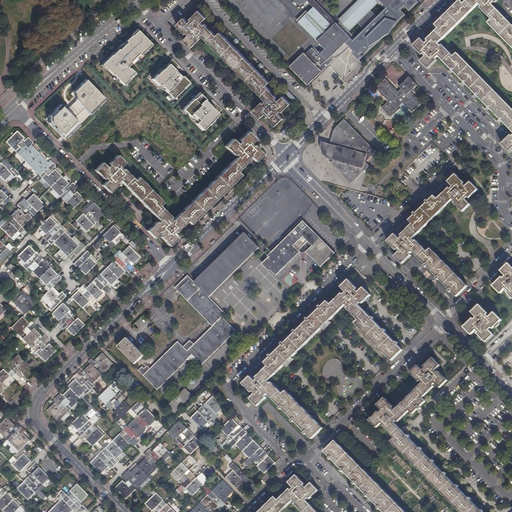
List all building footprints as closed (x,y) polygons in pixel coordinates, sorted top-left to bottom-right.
[(382,0),(388,5),(377,16),(371,10),(358,23),(362,28),(367,24),(368,25),(353,39),(315,0),(294,0),(296,1),(298,3),(300,4),(301,5),(303,3),(304,4),(308,1),(313,7),(298,22),(299,22),(297,23),(299,26),(301,24),(317,41),(318,40),(324,47),(317,53),(312,47),(306,53),(304,52),(289,66),(308,86),(323,71),(323,70),(336,57),(337,57),(338,56),(339,56),(341,54),(345,51),(346,50),(348,49),(349,47),(354,51),(352,53),(359,60),(406,14),(402,10),(405,6),(410,11),(419,2),(417,0),(382,0)] [(511,25),(491,4),(494,2),(495,3),(498,0),(467,0),(464,4),(460,0),(442,18),(435,25),(438,29),(427,40),(428,42),(426,44),(421,39),(413,46),(422,55),(423,54),(426,57),(421,62),(428,69),(437,61),(436,59),(438,57),(451,70),(464,83),(476,95),(488,108),(501,120),(511,131),(511,136),(511,135),(502,144),(509,152),(511,149),(511,109),(457,53),(454,57),(442,45),(441,46),(438,44),(479,4),(481,7),(480,8),(491,20),(488,23),(511,47),(511,25)] [(270,82),(266,79),(262,74),(252,65),(247,60),(242,55),(237,50),(228,40),(223,35),(220,32),(217,36),(205,24),(204,25),(201,23),(206,18),(199,11),(190,19),(192,21),(189,23),(184,18),(177,25),(185,34),(187,33),(189,35),(184,40),(192,48),(200,39),(199,38),(202,35),(266,101),(264,103),(262,102),(253,110),(261,118),(266,113),(268,116),(267,117),(276,126),(283,118),(279,114),(281,111),(282,113),(291,104),(283,96),(278,101),(276,99),(277,97),(266,86),(270,82)] [(137,30),(102,64),(122,85),(133,74),(127,68),(151,45),(137,30)] [(172,59),(153,79),(173,99),(189,83),(175,70),(179,66),(172,59)] [(411,92),(418,86),(409,77),(400,87),(402,89),(398,92),(386,79),(376,89),(388,102),(382,108),(392,117),(402,108),(400,106),(403,104),(412,113),(422,103),(411,92)] [(59,104),(44,119),(65,140),(106,101),(86,80),(70,94),(76,100),(65,110),(59,104)] [(198,94),(183,109),(203,130),(222,111),(216,104),(212,108),(198,94)] [(332,137),(365,171),(365,170),(364,169),(365,163),(377,151),(344,119),(343,121),(338,125),(336,127),(335,128),(334,130),(333,131),(333,132),(332,137)] [(388,122),(383,124),(386,130),(391,128),(388,122)] [(285,136),(292,128),(288,125),(282,133),(285,136)] [(395,127),(389,132),(399,142),(404,137),(395,127)] [(68,200),(65,202),(73,210),(84,199),(76,192),(75,193),(74,192),(78,188),(73,183),(68,187),(67,185),(68,184),(55,169),(53,171),(52,169),(56,166),(50,160),(48,163),(31,145),(34,143),(28,138),(24,141),(23,140),(24,138),(17,131),(6,142),(62,199),(64,196),(68,200)] [(191,225),(193,222),(198,217),(208,207),(213,203),(218,198),(223,193),(233,183),(238,178),(241,175),(237,172),(249,160),(248,159),(250,157),(255,162),(262,154),(254,145),(252,146),(250,144),(255,139),(248,132),(238,141),(240,142),(237,144),(232,139),(225,147),(234,156),(235,154),(237,157),(172,221),(170,219),(171,217),(160,206),(163,203),(138,177),(135,181),(123,169),(122,170),(120,168),(125,163),(117,155),(108,164),(110,166),(109,166),(107,168),(102,163),(95,170),(103,179),(105,178),(107,181),(102,185),(110,193),(119,184),(117,183),(120,181),(124,185),(133,194),(138,199),(142,204),(147,209),(159,221),(157,223),(156,222),(147,231),(154,239),(160,234),(162,236),(161,237),(169,246),(177,239),(172,234),(174,232),(176,233),(187,222),(191,225)] [(351,184),(365,171),(332,137),(328,154),(326,153),(324,158),(335,161),(333,166),(351,184)] [(5,168),(9,164),(7,162),(3,166),(1,163),(0,164),(0,176),(5,181),(12,174),(10,173),(11,172),(15,176),(18,173),(13,167),(9,171),(5,168)] [(436,279),(438,280),(440,280),(450,290),(449,291),(450,293),(451,292),(457,297),(468,286),(431,249),(428,252),(424,249),(416,240),(415,242),(413,239),(453,199),(455,202),(454,203),(463,212),(470,205),(465,200),(468,197),(469,199),(478,190),(471,182),(465,187),(463,185),(465,183),(456,174),(448,182),(453,187),(451,189),(450,188),(449,188),(438,199),(435,196),(429,201),(428,200),(426,202),(428,203),(427,203),(425,206),(419,211),(417,213),(417,214),(416,212),(414,214),(415,215),(409,221),(412,224),(401,235),(402,237),(400,239),(395,234),(387,241),(396,251),(398,249),(400,252),(395,257),(402,264),(411,256),(410,254),(412,252),(424,264),(425,265),(424,266),(426,268),(427,267),(438,278),(436,279)] [(1,190),(0,191),(0,211),(1,212),(3,210),(0,206),(0,205),(3,202),(7,206),(11,202),(12,201),(10,198),(5,202),(4,201),(8,197),(1,190)] [(18,209),(0,226),(0,227),(11,238),(18,231),(11,224),(15,220),(22,227),(33,216),(31,214),(32,213),(35,210),(37,212),(45,205),(34,194),(26,201),(28,203),(27,204),(23,200),(17,205),(21,209),(20,210),(18,209)] [(82,227),(78,231),(83,236),(86,234),(82,230),(83,228),(87,232),(94,225),(97,223),(93,219),(94,217),(98,221),(105,214),(94,203),(87,210),(83,214),(76,221),(72,225),(74,227),(78,223),(82,227)] [(72,254),(68,258),(71,261),(76,256),(72,252),(76,248),(80,252),(82,250),(78,246),(79,246),(61,228),(58,230),(54,227),(57,224),(50,217),(39,228),(46,235),(47,234),(49,235),(44,239),(50,244),(54,240),(55,241),(53,243),(67,257),(71,253),(72,254)] [(321,267),(334,254),(304,223),(271,254),(268,251),(270,250),(269,248),(265,252),(279,266),(280,267),(281,267),(282,267),(283,267),(284,267),(284,266),(299,251),(298,250),(300,248),(307,248),(309,250),(308,251),(316,259),(315,260),(315,261),(316,262),(318,264),(321,267)] [(102,236),(109,244),(113,247),(116,245),(112,241),(115,238),(119,242),(125,236),(122,233),(118,237),(117,236),(121,233),(113,225),(102,236)] [(145,369),(143,367),(139,371),(158,390),(193,356),(202,365),(237,331),(223,317),(226,314),(210,297),(260,248),(245,233),(195,282),(189,276),(176,288),(213,327),(188,351),(179,342),(151,369),(148,366),(145,369)] [(322,233),(319,235),(336,251),(339,249),(322,233)] [(97,249),(103,243),(99,240),(93,246),(97,249)] [(0,263),(12,251),(11,250),(9,251),(0,241),(0,263)] [(50,289),(41,298),(52,310),(57,305),(56,305),(60,301),(61,302),(66,296),(63,293),(60,297),(59,295),(60,295),(52,287),(62,278),(59,275),(55,280),(53,278),(57,275),(43,260),(42,259),(43,259),(37,254),(33,258),(32,256),(36,253),(29,246),(18,257),(46,286),(46,285),(50,289)] [(80,289),(71,297),(82,308),(89,302),(89,301),(93,298),(96,301),(103,294),(102,292),(103,290),(107,295),(112,289),(108,285),(109,284),(111,286),(125,272),(123,270),(125,269),(129,273),(134,268),(130,264),(131,262),(133,264),(140,257),(129,246),(122,253),(124,255),(116,263),(114,261),(100,275),(102,277),(95,284),(92,282),(85,289),(82,286),(79,289),(80,289)] [(74,264),(76,267),(77,266),(85,275),(96,264),(90,257),(92,255),(87,251),(74,264)] [(507,273),(496,284),(502,291),(506,287),(511,292),(511,264),(510,262),(504,269),(507,273)] [(251,399),(258,406),(267,397),(266,396),(268,394),(273,399),(276,402),(278,405),(280,407),(281,407),(280,408),(281,410),(282,409),(293,420),(292,421),(293,422),(295,421),(295,422),(298,424),(303,430),(305,432),(304,433),(306,435),(307,434),(312,439),(323,428),(315,420),(308,412),(290,395),(287,391),(283,394),(280,391),(274,385),(271,382),(270,384),(268,381),(339,312),(346,305),(349,308),(347,309),(359,320),(355,324),(392,361),(402,350),(397,345),(399,343),(397,342),(396,343),(395,343),(393,340),(388,335),(385,333),(385,332),(387,331),(385,329),(383,331),(373,320),(374,318),(373,317),(371,318),(370,318),(368,315),(358,305),(361,302),(362,304),(371,295),(363,288),(359,292),(357,290),(356,290),(357,289),(349,280),(342,287),(341,287),(346,292),(343,295),(342,294),(335,302),(331,305),(327,302),(325,304),(323,306),(322,307),(321,306),(319,307),(321,308),(310,319),(308,318),(307,319),(308,321),(305,323),(300,328),(298,331),(297,331),(296,330),(294,332),(296,333),(285,344),(283,342),(282,344),(283,345),(281,348),(275,353),(273,355),(272,356),(271,355),(270,356),(271,357),(265,363),(268,366),(257,377),(257,378),(258,379),(256,381),(251,376),(250,377),(244,384),(252,393),(253,391),(256,394),(251,399)] [(22,290),(11,301),(24,315),(36,304),(28,296),(27,298),(26,297),(27,295),(22,290)] [(73,336),(85,325),(78,318),(75,321),(71,317),(74,314),(63,303),(51,314),(58,321),(60,320),(62,321),(57,325),(63,330),(67,326),(68,327),(66,329),(73,336)] [(479,332),(478,333),(487,342),(494,335),(489,330),(492,327),(493,329),(501,320),(494,313),(489,317),(487,315),(488,314),(479,304),(472,312),(477,317),(474,320),(473,318),(464,327),(472,335),(477,330),(479,332)] [(22,317),(11,328),(45,362),(56,351),(49,344),(47,345),(46,344),(50,340),(44,335),(40,339),(39,337),(41,335),(34,328),(36,326),(33,323),(29,327),(28,326),(29,324),(22,317)] [(145,355),(128,338),(119,347),(136,364),(145,355)] [(94,362),(92,359),(89,362),(91,364),(84,371),(86,373),(84,374),(80,370),(75,376),(79,379),(77,381),(76,380),(69,386),(71,388),(64,395),(65,397),(64,399),(60,394),(55,400),(59,404),(57,405),(55,404),(48,411),(59,422),(82,399),(80,398),(114,364),(103,353),(94,362)] [(18,355),(11,362),(13,364),(5,372),(3,369),(0,372),(0,401),(3,399),(0,396),(0,394),(14,380),(13,380),(15,378),(18,382),(23,376),(21,374),(29,366),(18,355)] [(483,511),(484,511),(482,510),(481,511),(480,511),(478,509),(473,503),(471,502),(470,500),(472,499),(470,497),(469,499),(458,488),(459,487),(458,485),(456,486),(454,484),(449,479),(447,476),(446,475),(447,474),(446,473),(444,474),(434,463),(435,462),(433,460),(432,461),(431,460),(429,458),(424,453),(422,451),(421,450),(423,449),(421,447),(420,449),(409,438),(410,436),(409,435),(407,436),(406,435),(404,433),(399,428),(395,423),(397,421),(398,422),(410,410),(413,414),(415,412),(418,409),(419,408),(420,409),(422,408),(420,407),(425,402),(426,401),(423,398),(425,395),(434,387),(433,385),(435,383),(440,388),(448,380),(440,372),(439,371),(438,373),(436,371),(440,366),(433,358),(424,367),(425,368),(422,371),(419,367),(417,365),(410,372),(419,382),(420,380),(423,383),(395,410),(392,408),(394,407),(385,398),(377,405),(382,410),(380,413),(378,411),(370,420),(377,428),(382,423),(385,425),(383,427),(394,438),(391,441),(460,511),(483,511)] [(110,404),(107,406),(121,420),(132,409),(125,402),(123,403),(122,402),(126,398),(121,393),(117,397),(116,395),(117,394),(110,387),(99,398),(106,405),(108,403),(110,404)] [(193,396),(186,389),(167,407),(174,414),(193,396)] [(202,429),(209,422),(217,415),(224,408),(213,397),(191,418),(202,429)] [(98,456),(91,463),(102,474),(109,467),(108,465),(109,464),(113,468),(118,463),(114,459),(115,458),(117,459),(131,445),(130,444),(131,442),(135,446),(141,441),(137,437),(138,436),(139,437),(146,430),(149,433),(152,430),(148,426),(149,425),(150,426),(158,420),(146,409),(139,415),(141,417),(139,418),(138,417),(128,426),(130,428),(128,429),(127,428),(106,448),(108,451),(101,458),(98,456)] [(88,438),(86,439),(94,446),(105,435),(98,428),(95,431),(88,423),(90,421),(83,413),(72,424),(79,431),(80,430),(82,431),(78,435),(83,440),(87,436),(88,438)] [(16,463),(13,465),(20,472),(32,461),(25,454),(23,456),(22,454),(26,450),(23,448),(30,441),(23,433),(22,434),(21,433),(24,430),(17,422),(15,425),(8,418),(0,425),(0,432),(19,452),(18,453),(21,457),(18,461),(14,457),(12,459),(16,463)] [(234,446),(236,445),(265,474),(276,463),(269,455),(265,459),(264,458),(268,454),(263,449),(262,449),(261,448),(247,434),(245,433),(246,432),(232,418),(221,429),(228,437),(227,438),(234,446)] [(184,447),(191,454),(202,443),(195,436),(191,440),(190,439),(194,435),(189,430),(185,433),(184,432),(188,429),(180,421),(169,432),(176,439),(177,439),(184,447)] [(406,511),(335,440),(324,451),(327,454),(330,457),(329,458),(330,459),(331,459),(340,467),(342,469),(341,471),(343,472),(344,471),(354,482),(353,483),(355,485),(356,483),(357,484),(359,487),(367,494),(366,496),(367,497),(368,496),(369,497),(371,499),(376,504),(378,506),(379,507),(378,508),(379,510),(380,508),(384,511),(406,511)] [(123,481),(116,488),(127,499),(172,455),(161,444),(154,451),(155,452),(154,454),(150,450),(145,455),(149,459),(147,461),(145,459),(131,473),(133,474),(131,476),(127,472),(122,477),(126,481),(125,482),(123,481)] [(230,463),(233,460),(227,454),(224,457),(230,463)] [(182,463),(171,474),(193,496),(204,485),(197,478),(193,481),(192,480),(196,476),(191,471),(187,475),(186,474),(190,470),(182,463)] [(40,467),(33,474),(34,475),(32,477),(31,475),(26,480),(30,485),(28,486),(25,482),(18,489),(28,500),(50,478),(40,467)] [(242,478),(238,474),(236,473),(234,470),(226,477),(237,488),(245,481),(243,480),(242,478)] [(245,474),(242,478),(243,480),(244,479),(248,483),(251,480),(245,474)] [(275,497),(272,500),(268,504),(259,511),(282,511),(294,501),(296,502),(295,504),(302,511),(317,511),(314,508),(311,505),(306,500),(309,498),(310,499),(319,490),(311,482),(306,487),(304,485),(305,484),(296,475),(289,482),(294,487),(291,490),(290,489),(278,500),(275,497)] [(213,511),(219,506),(217,504),(218,503),(223,507),(228,502),(224,498),(225,497),(227,499),(234,492),(223,481),(216,488),(218,490),(213,495),(211,493),(194,509),(196,511),(195,511),(213,511)] [(72,511),(74,510),(72,509),(73,508),(73,507),(77,511),(83,506),(79,502),(80,501),(82,502),(89,495),(78,484),(68,494),(67,492),(65,494),(69,498),(65,501),(63,499),(49,511),(72,511)] [(26,511),(23,509),(21,511),(19,509),(21,507),(0,485),(0,507),(4,511),(26,511)] [(205,485),(202,489),(208,494),(211,490),(205,485)] [(162,486),(158,490),(165,497),(169,493),(162,486)] [(175,511),(157,493),(146,504),(153,511),(151,511),(175,511)] [(60,501),(52,494),(48,498),(56,505),(60,501)] [(175,497),(170,502),(174,507),(179,502),(175,497)]
